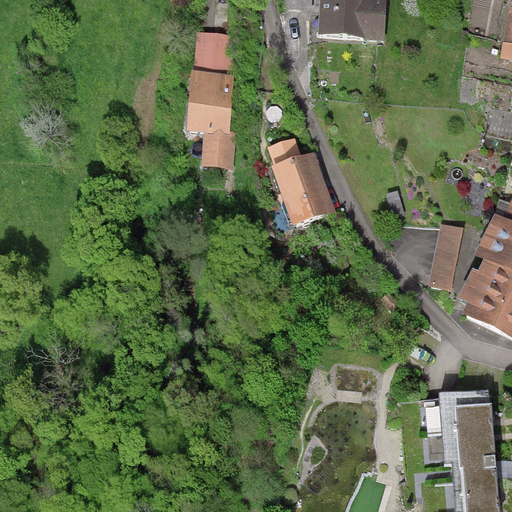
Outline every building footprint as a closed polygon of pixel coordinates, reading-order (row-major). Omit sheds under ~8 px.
[(385,0),(320,0),(319,39),(384,41),(385,0)] [(239,35),(195,31),(185,128),(207,131),(203,163),(232,166),(235,134),(229,134),(239,35)] [(328,210),(309,159),(273,172),(292,223),(328,210)] [(511,204),(455,312),(511,337),(511,336),(511,204)] [(464,234),(441,229),(428,293),(451,298),(464,234)] [(493,511),(485,397),(438,400),(442,465),(452,464),(455,511),(493,511)]
